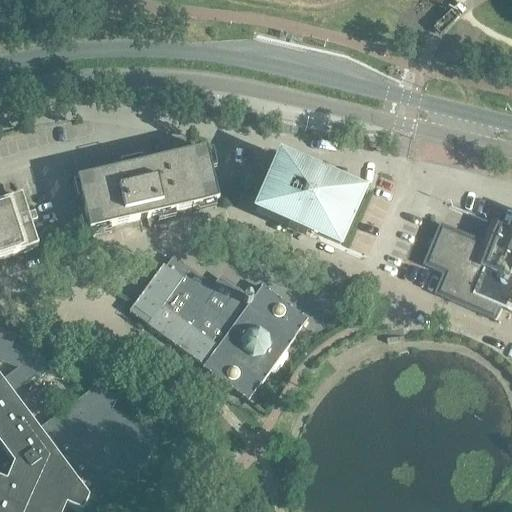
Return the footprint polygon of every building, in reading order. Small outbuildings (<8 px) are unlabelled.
[(119,169),(119,171),(76,181),(88,233),(217,203),(212,181),(218,179),(216,171),(210,173),(205,151),(141,166),(140,164),(139,163),(139,162),(137,160),(136,159),(134,158),(132,157),(129,157),(127,158),(125,158),(123,160),(121,161),(120,163),(119,165),(119,167),(119,169)] [(312,173),(312,175),(279,160),(257,209),(288,223),(286,228),(305,236),(307,231),(339,245),(361,196),(328,182),(328,180),(328,179),(328,177),(327,176),(326,174),(325,173),(324,172),(323,171),(321,170),(320,170),(317,170),(316,171),(315,172),(314,172),(312,173)] [(0,261),(36,250),(30,228),(35,226),(33,219),(27,220),(20,199),(0,205),(0,261)] [(511,224),(509,232),(489,223),(481,243),(441,226),(423,268),(443,276),(434,296),(496,323),(504,303),(511,305),(511,224)] [(276,372),(285,360),(284,353),(294,340),(293,340),(306,322),(261,289),(251,303),(251,300),(247,298),(243,299),(221,282),(214,293),(172,262),(166,270),(162,267),(128,314),(146,327),(147,328),(203,368),(201,370),(247,403),(260,386),(269,373),(273,374),(276,372)] [(0,362),(17,370),(39,379),(52,369),(10,351),(16,337),(0,330),(0,362)] [(0,511),(56,511),(59,505),(75,511),(82,511),(87,500),(95,504),(100,491),(107,494),(112,482),(119,485),(124,473),(131,476),(137,464),(144,467),(153,446),(146,443),(152,429),(118,414),(115,417),(111,411),(116,399),(94,389),(85,395),(91,403),(48,435),(52,440),(46,444),(0,381),(0,511)]
